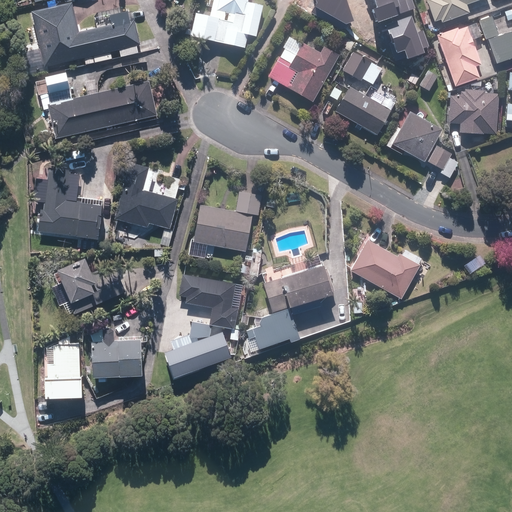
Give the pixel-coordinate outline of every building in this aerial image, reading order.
[(187,37),(242,49),(245,36),(253,37),(260,6),(245,3),(245,0),(205,0),(211,1),(208,17),(192,14),(187,37)] [(316,6),(346,24),(354,21),(347,0),(316,0),(318,3),(316,6)] [(373,9),(377,22),(415,9),(412,0),(375,0),(378,7),(373,9)] [(423,0),(432,22),(438,20),(439,23),(466,14),(463,5),(478,0),(423,0)] [(107,17),(110,26),(76,34),(69,3),(29,12),(42,67),(116,50),(118,58),(135,54),(134,46),(138,45),(132,20),(127,21),(125,12),(107,17)] [(25,6),(11,9),(13,18),(27,15),(25,6)] [(507,8),(499,11),(504,22),(511,20),(507,8)] [(511,10),(511,11),(511,12),(511,31),(496,37),(489,18),(477,22),(483,40),(486,39),(494,64),(511,57),(511,10)] [(407,56),(408,59),(425,53),(423,48),(429,46),(424,31),(418,33),(412,16),(387,24),(393,43),(390,44),(396,60),(407,56)] [(435,36),(453,86),(476,78),(472,67),(478,65),(465,27),(456,31),(455,29),(435,36)] [(324,31),(318,41),(325,45),(331,35),(324,31)] [(337,42),(344,46),(342,49),(347,52),(352,43),(340,37),(337,42)] [(276,57),(265,76),(310,102),(337,56),(321,47),(317,54),(295,41),(289,52),(283,49),(278,58),(276,57)] [(350,52),(340,71),(356,81),(358,78),(369,85),(379,69),(350,52)] [(92,57),(83,59),(84,65),(93,63),(92,57)] [(426,71),(417,86),(427,92),(435,77),(426,71)] [(46,93),(49,104),(45,105),(53,139),(104,128),(96,93),(69,99),(63,73),(42,78),(43,80),(32,83),(35,96),(46,93)] [(500,121),(508,121),(507,131),(511,129),(511,73),(503,73),(502,90),(510,91),(509,105),(501,105),(500,121)] [(96,93),(104,128),(154,116),(146,82),(96,93)] [(347,87),(332,112),(374,136),(392,104),(393,100),(392,97),(388,95),(385,95),(382,98),(377,105),(347,87)] [(450,121),(462,122),(462,127),(467,128),(467,132),(481,133),(481,131),(493,132),(494,121),(496,96),(481,95),(482,93),(466,92),(466,94),(462,94),(462,99),(452,98),(450,121)] [(395,126),(383,146),(389,149),(391,145),(421,162),(439,130),(407,112),(398,127),(395,126)] [(433,147),(425,163),(440,171),(448,155),(433,147)] [(127,160),(112,216),(145,225),(146,221),(167,227),(175,198),(146,190),(151,170),(145,169),(146,166),(127,160)] [(72,199),(76,174),(67,173),(67,169),(46,166),(40,208),(38,208),(35,234),(46,235),(46,231),(74,235),(74,233),(92,235),(96,202),(72,199)] [(236,190),(233,209),(255,213),(258,194),(236,190)] [(265,198),(264,205),(272,206),(274,199),(265,198)] [(197,205),(191,242),(243,252),(249,215),(197,205)] [(164,229),(162,237),(168,239),(170,231),(164,229)] [(348,269),(399,297),(418,264),(415,262),(417,257),(403,249),(400,254),(396,252),(394,255),(365,239),(348,269)] [(486,264),(479,254),(463,267),(470,276),(486,264)] [(47,256),(38,257),(39,264),(48,263),(47,256)] [(80,256),(51,268),(71,313),(123,291),(113,269),(98,275),(95,270),(87,273),(80,256)] [(277,278),(259,284),(268,312),(328,294),(319,266),(277,278)] [(213,303),(210,322),(237,326),(241,304),(234,303),(238,280),(183,271),(180,289),(191,291),(190,299),(213,303)] [(360,302),(351,302),(351,312),(360,312),(360,302)] [(350,304),(341,303),(340,321),(350,321),(350,304)] [(260,323),(261,326),(256,327),(247,331),(249,338),(249,339),(255,337),(259,350),(290,339),(291,343),(300,339),(294,320),(291,320),(288,309),(262,318),(260,323)] [(254,322),(256,327),(261,326),(260,323),(262,318),(255,317),(254,322)] [(99,329),(100,339),(88,339),(89,373),(136,371),(135,337),(111,338),(111,328),(107,325),(102,325),(99,329)] [(223,326),(166,348),(175,372),(232,351),(223,326)] [(251,353),(259,350),(255,337),(249,339),(249,338),(246,339),(251,353)] [(45,350),(45,378),(41,379),(41,397),(78,396),(77,345),(51,346),(51,350),(45,350)]
